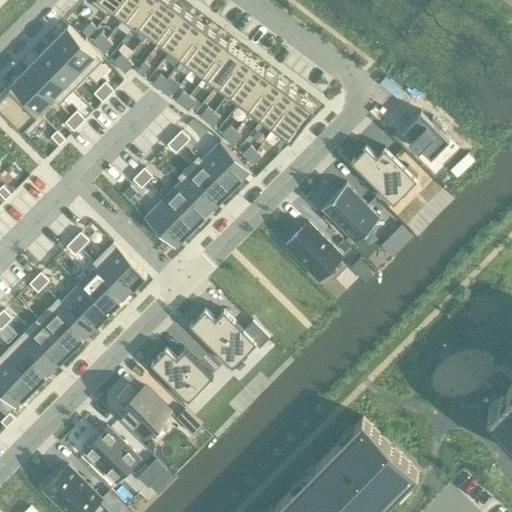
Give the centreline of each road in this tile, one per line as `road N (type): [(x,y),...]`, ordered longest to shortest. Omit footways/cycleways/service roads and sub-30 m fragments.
road 1 (residential): [(0,472),(378,93)]
road 2 (residential): [(256,0),(378,93)]
